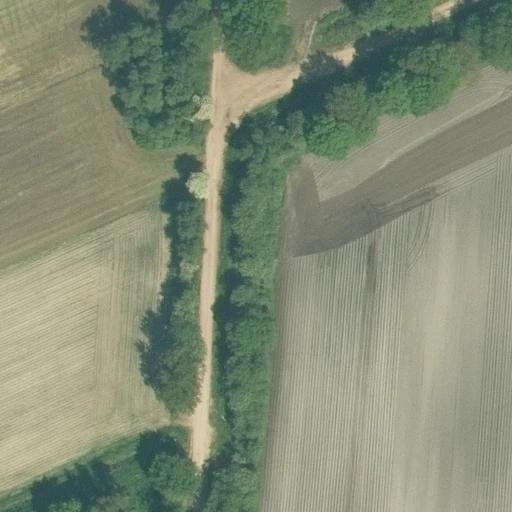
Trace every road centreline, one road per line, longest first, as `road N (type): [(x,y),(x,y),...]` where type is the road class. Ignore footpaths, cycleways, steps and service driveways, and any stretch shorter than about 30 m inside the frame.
road 1 (track): [(227,0),(197,511)]
road 2 (track): [(221,108),(470,0)]
